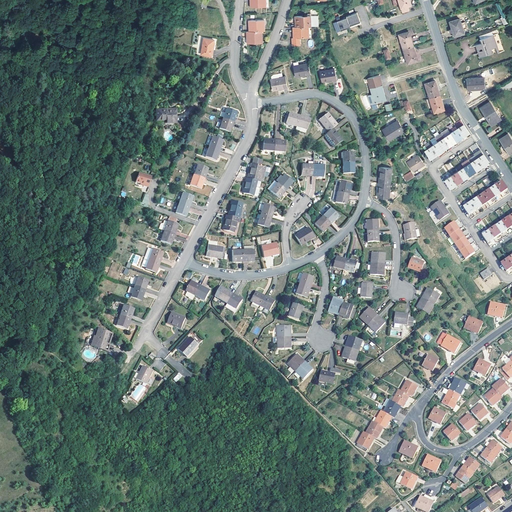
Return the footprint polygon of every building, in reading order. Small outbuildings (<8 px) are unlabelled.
[(412,6),(410,0),(399,0),(403,13),(410,11),(409,6),(412,6)] [(347,19),(338,23),(341,32),(351,28),(351,27),(361,23),(358,14),(347,18),(347,19)] [(294,28),(309,27),(318,27),(318,15),(310,16),(311,22),(309,22),(309,16),(296,17),(296,23),(294,23),(294,28)] [(460,20),(450,23),(452,30),(449,30),(450,33),(453,32),(454,37),(464,34),(460,20)] [(249,32),(263,31),(265,31),(265,27),(263,27),(263,21),(251,21),(251,27),(249,27),(249,32)] [(292,39),(292,46),(292,47),(294,47),(300,47),(300,38),(307,38),(307,32),(309,32),(309,27),(294,28),(292,28),(292,33),(294,33),(294,39),(292,39)] [(263,37),(263,31),(249,32),(247,32),(247,38),(249,37),(249,44),(261,43),(261,37),(263,37)] [(405,50),(414,47),(410,32),(400,35),(405,50)] [(480,59),(493,54),(492,50),(498,48),(495,41),(494,37),(492,37),(481,41),(483,45),(476,47),(480,59)] [(215,42),(205,39),(202,55),(212,57),(215,42)] [(419,61),(414,47),(405,50),(409,64),(419,61)] [(312,74),(310,62),(295,66),(297,77),(312,74)] [(339,78),(336,67),(321,70),(323,82),(339,78)] [(280,77),(279,70),(274,71),(272,75),(273,78),(272,79),(274,90),(289,87),(287,76),(280,77)] [(369,83),(371,88),(381,85),(383,85),(380,75),(368,79),(369,83)] [(485,79),(468,80),(468,91),(485,91),(485,79)] [(426,84),(431,99),(441,96),(436,81),(426,84)] [(385,100),(381,85),(371,88),(373,94),(369,95),(371,104),(375,103),(385,100)] [(441,96),(431,99),(435,113),(445,110),(441,96)] [(386,112),(393,110),(391,103),(384,105),(386,112)] [(493,124),(501,118),(490,103),(481,109),(488,119),(489,118),(493,124)] [(228,108),(224,118),(235,122),(239,112),(228,108)] [(166,125),(176,125),(176,113),(168,113),(168,112),(157,112),(157,123),(166,122),(166,125)] [(287,124),(297,127),(301,116),(291,113),(287,124)] [(328,132),(334,129),(338,125),(329,113),(319,120),(328,132)] [(301,116),(297,127),(295,130),(306,134),(311,119),(301,116)] [(235,122),(224,118),(220,128),(232,132),(235,122)] [(501,118),(493,124),(489,118),(488,119),(492,126),(502,120),(501,118)] [(404,128),(398,119),(382,129),(389,140),(397,135),(396,133),(404,128)] [(465,125),(462,120),(455,125),(456,127),(458,129),(465,125)] [(465,125),(458,129),(463,137),(470,133),(465,125)] [(452,134),(457,142),(458,141),(463,137),(458,129),(456,127),(452,130),(454,133),(452,134)] [(343,141),(334,129),(328,132),(324,135),(334,148),(343,141)] [(436,138),(439,142),(444,150),(451,146),(445,138),(442,134),(436,138)] [(457,142),(452,134),(445,138),(451,146),(457,142)] [(510,155),(511,154),(511,139),(509,135),(501,141),(510,155)] [(210,147),(221,151),(224,141),(214,137),(210,147)] [(439,142),(436,138),(429,142),(430,143),(433,147),(439,142)] [(263,150),(274,152),(275,141),(275,140),(264,139),(263,150)] [(275,141),(274,152),(285,153),(286,141),(275,140),(275,141)] [(439,142),(433,147),(438,154),(444,150),(439,142)] [(438,154),(433,147),(430,143),(427,145),(429,149),(426,151),(431,159),(433,158),(434,157),(438,154)] [(217,161),(221,151),(210,147),(207,157),(217,161)] [(476,155),(483,167),(490,162),(481,150),(475,154),(476,155)] [(343,163),(355,163),(355,152),(343,152),(343,163)] [(424,164),(418,155),(407,162),(413,172),(423,165),(424,164)] [(477,171),(483,167),(476,155),(469,160),(477,171)] [(248,179),(258,182),(259,182),(263,167),(261,167),(263,160),(254,158),(252,164),(248,179)] [(443,166),(446,171),(454,167),(453,165),(459,162),(457,158),(443,166)] [(470,175),(477,171),(469,160),(463,164),(470,175)] [(355,173),(355,163),(343,163),(344,174),(355,173)] [(470,175),(463,164),(456,168),(459,172),(464,180),(466,179),(470,175)] [(198,165),(195,175),(206,179),(209,169),(198,165)] [(313,177),(313,165),(303,165),(302,176),(313,177)] [(324,166),(313,165),(313,177),(323,177),(324,166)] [(381,166),(380,181),(391,182),(393,167),(381,166)] [(268,168),(263,167),(259,182),(264,183),(268,168)] [(152,178),(140,172),(136,181),(140,183),(143,185),(142,186),(147,188),(152,178)] [(415,177),(412,172),(404,177),(407,182),(415,177)] [(462,181),(464,180),(459,172),(452,176),(458,184),(462,181)] [(206,179),(195,175),(191,186),(202,189),(206,179)] [(278,184),(286,191),(293,183),(285,175),(278,184)] [(458,184),(452,176),(446,180),(451,188),(458,184)] [(258,182),(248,179),(246,179),(242,194),(254,196),(256,188),(258,182)] [(390,198),(391,182),(380,181),(379,197),(390,198)] [(338,192),(350,195),(352,184),(340,182),(340,186),(337,186),(336,186),(334,192),(338,192)] [(501,184),(497,187),(502,195),(508,190),(503,182),(501,184)] [(490,191),(497,187),(494,183),(488,188),(490,191)] [(286,191),(278,184),(271,192),(280,199),(286,191)] [(502,195),(497,187),(490,191),(496,199),(502,195)] [(496,200),(496,199),(490,191),(488,188),(482,192),(484,195),(489,203),(493,201),(494,202),(496,200)] [(348,205),(350,195),(338,192),(336,203),(348,205)] [(183,194),(180,203),(191,206),(194,197),(183,194)] [(484,195),(477,200),(483,208),(489,203),(484,195)] [(471,204),(476,212),(483,208),(477,200),(471,204)] [(231,201),(228,216),(238,218),(240,219),(243,204),(231,201)] [(191,206),(180,203),(176,214),(187,218),(191,206)] [(432,208),(440,221),(449,215),(440,203),(432,208)] [(470,216),(476,212),(471,204),(464,208),(470,216)] [(264,205),(261,215),(272,219),(275,209),(264,205)] [(323,216),(331,225),(339,217),(330,209),(323,216)] [(268,229),(272,219),(261,215),(257,226),(268,229)] [(238,218),(228,216),(226,216),(223,227),(220,227),(219,230),(234,234),(238,218)] [(323,233),(331,225),(323,216),(315,224),(323,233)] [(511,228),(511,223),(509,219),(503,223),(508,231),(511,228)] [(368,221),(369,232),(380,231),(379,220),(368,221)] [(455,220),(444,226),(464,258),(475,252),(455,220)] [(165,231),(176,234),(179,224),(169,221),(165,231)] [(405,225),(408,241),(418,239),(415,223),(405,225)] [(508,231),(503,223),(496,228),(502,235),(508,231)] [(496,228),(490,232),(495,240),(502,235),(496,228)] [(315,238),(309,229),(295,237),(301,246),(315,238)] [(172,245),(176,234),(165,231),(161,241),(172,245)] [(380,242),(380,231),(369,232),(369,243),(380,242)] [(495,240),(490,232),(483,236),(489,244),(495,240)] [(279,258),(276,244),(261,247),(264,258),(272,256),(273,259),(279,258)] [(222,248),(207,245),(205,257),(221,260),(222,248)] [(153,249),(150,259),(160,262),(164,253),(153,249)] [(243,263),(243,251),(232,251),(232,263),(243,263)] [(243,251),(243,263),(254,263),(253,251),(243,251)] [(372,264),(386,266),(387,254),(374,253),(372,264)] [(334,268),(345,271),(348,260),(338,257),(334,268)] [(426,263),(413,258),(409,268),(422,273),(426,263)] [(157,272),(160,262),(150,259),(146,269),(157,272)] [(348,260),(345,271),(355,274),(356,273),(358,266),(358,263),(348,260)] [(507,272),(511,269),(511,264),(509,260),(503,263),(502,264),(507,272)] [(386,266),(372,264),(372,275),(385,277),(386,266)] [(488,275),(484,270),(478,275),(481,280),(488,275)] [(300,285),(311,289),(315,278),(304,275),(300,285)] [(134,287),(145,291),(148,281),(138,277),(134,287)] [(195,297),(201,287),(192,282),(186,292),(192,295),(191,296),(195,299),(195,297)] [(373,285),(363,284),(362,298),(372,298),(373,285)] [(311,289),(300,285),(297,295),(308,299),(311,289)] [(142,300),(145,291),(134,287),(131,297),(142,300)] [(210,292),(201,287),(195,297),(205,302),(210,292)] [(227,305),(234,295),(224,289),(218,299),(227,305)] [(429,289),(423,298),(436,305),(441,295),(429,289)] [(251,303),(260,308),(266,298),(256,292),(251,303)] [(242,300),(234,295),(227,305),(236,311),(242,300)] [(275,303),(266,298),(260,308),(269,313),(275,303)] [(430,315),(436,305),(423,298),(418,308),(430,315)] [(339,316),(344,304),(333,300),(329,313),(339,316)] [(390,301),(378,313),(381,317),(393,305),(390,301)] [(304,307),(294,304),(289,317),(299,320),(304,307)] [(355,307),(344,304),(339,316),(350,320),(351,319),(353,310),(355,307)] [(506,308),(491,304),(488,315),(503,319),(506,308)] [(120,315),(131,318),(134,309),(123,305),(120,315)] [(369,326),(378,316),(370,308),(360,318),(369,326)] [(185,319),(171,313),(167,324),(181,330),(185,319)] [(410,315),(396,314),(395,324),(409,326),(410,315)] [(127,329),(131,318),(120,315),(116,326),(127,329)] [(386,324),(378,316),(369,326),(377,334),(386,324)] [(483,325),(469,318),(464,329),(478,335),(483,325)] [(113,333),(99,327),(96,335),(95,335),(91,345),(108,352),(111,344),(110,344),(113,333)] [(278,338),(291,338),(291,327),(278,327),(278,338)] [(461,344),(447,336),(441,346),(455,355),(461,344)] [(346,348),(359,353),(363,342),(350,337),(346,348)] [(184,355),(195,342),(191,338),(179,350),(184,355)] [(291,350),(291,338),(278,338),(278,349),(291,350)] [(195,342),(184,355),(187,358),(199,345),(195,342)] [(356,363),(359,353),(346,348),(343,359),(356,363)] [(296,373),(305,363),(297,356),(288,365),(296,373)] [(439,362),(428,356),(422,366),(433,372),(439,362)] [(492,367),(480,360),(474,371),(486,377),(492,367)] [(305,363),(296,373),(304,380),(313,371),(305,363)] [(511,363),(504,370),(505,372),(502,375),(508,381),(511,378),(511,363)] [(138,375),(136,379),(146,384),(153,371),(143,366),(138,375)] [(173,379),(176,382),(182,376),(179,372),(173,379)] [(335,375),(322,372),(318,386),(325,388),(326,384),(333,386),(335,375)] [(495,390),(501,397),(506,393),(510,389),(503,381),(494,388),(495,390)] [(408,382),(402,392),(410,397),(412,398),(418,388),(408,382)] [(455,382),(451,391),(461,396),(467,385),(463,383),(461,386),(455,382)] [(131,399),(140,402),(145,386),(136,383),(131,399)] [(456,405),(461,396),(451,391),(450,391),(446,388),(443,393),(448,396),(443,404),(453,409),(453,411),(456,413),(461,408),(456,405)] [(503,399),(501,397),(495,390),(486,398),(493,407),(503,399)] [(410,397),(402,392),(400,391),(393,403),(401,408),(403,409),(410,397)] [(384,413),(392,418),(394,419),(399,412),(401,408),(393,403),(391,402),(384,413)] [(489,414),(482,405),(472,413),(480,421),(489,414)] [(447,415),(435,409),(430,419),(441,425),(447,415)] [(386,430),(392,418),(384,413),(382,412),(375,424),(383,429),(386,430)] [(477,424),(469,416),(460,423),(468,432),(477,424)] [(373,423),(370,428),(366,435),(374,439),(376,440),(382,430),(383,429),(375,424),(373,423)] [(461,434),(454,425),(444,433),(452,442),(461,434)] [(511,443),(511,434),(507,431),(501,439),(511,446),(511,443)] [(357,445),(368,451),(374,439),(366,435),(364,433),(357,445)] [(405,442),(400,452),(414,459),(419,449),(405,442)] [(488,449),(497,456),(503,449),(494,442),(488,449)] [(497,456),(488,449),(482,457),(491,465),(497,456)] [(442,463),(428,456),(423,466),(437,473),(442,463)] [(465,466),(474,473),(480,466),(471,459),(465,466)] [(466,485),(474,473),(465,466),(463,469),(456,478),(466,485)] [(417,478),(407,473),(404,478),(400,476),(397,483),(412,490),(417,478)] [(450,486),(455,490),(458,485),(453,482),(450,486)] [(506,496),(500,487),(488,495),(494,504),(506,496)] [(472,493),(469,490),(461,496),(460,497),(462,500),(472,493)] [(424,498),(421,497),(415,507),(424,511),(429,511),(434,503),(429,501),(424,498)] [(481,511),(489,507),(483,498),(470,507),(473,511),(481,511)]
